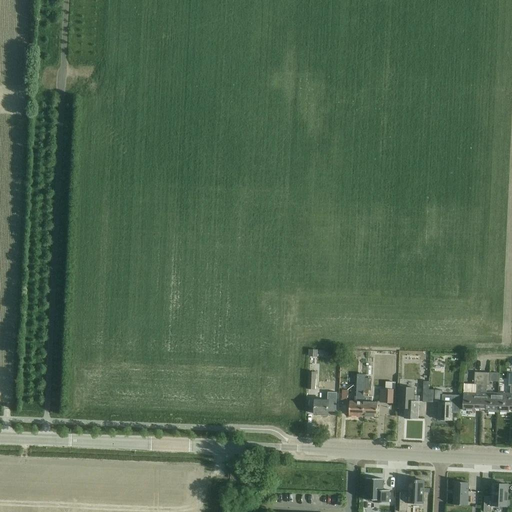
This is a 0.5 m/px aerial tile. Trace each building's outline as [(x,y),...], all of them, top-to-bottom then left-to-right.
[(366,377),(374,379),(376,370),(368,368),(366,377)] [(474,409),(481,409),(482,372),(474,372),(474,384),(464,383),(463,391),(462,410),(474,411),(474,409)] [(482,372),(481,409),(486,409),(485,411),(497,412),(498,393),(486,393),(487,385),(489,385),(489,372),(482,372)] [(498,393),(497,412),(509,412),(509,410),(511,410),(511,373),(509,373),(508,386),(511,386),(510,393),(498,393)] [(349,415),(363,416),(365,379),(357,378),(357,385),(357,401),(350,401),(349,415)] [(365,379),(363,416),(377,417),(378,402),(372,402),(373,397),(368,396),(369,391),(371,391),(372,379),(365,379)] [(404,408),(404,418),(418,419),(419,402),(419,396),(414,396),(414,388),(399,387),(398,408),(404,408)] [(380,390),(380,402),(395,403),(396,390),(380,390)] [(429,390),(428,402),(434,402),(438,402),(438,420),(451,420),(452,413),(459,413),(460,395),(442,395),(442,390),(435,390),(429,390)] [(328,415),(329,400),(322,400),(322,394),(316,394),(315,400),(314,414),(328,415)] [(383,476),(366,476),(365,497),(374,497),(374,500),(389,500),(390,488),(383,487),(383,476)] [(426,481),(410,480),(410,493),(402,493),(401,511),(409,511),(410,503),(425,503),(426,481)] [(501,482),(492,481),(492,497),(485,497),(484,511),(492,511),(492,506),(507,506),(508,485),(501,484),(501,482)] [(454,482),(453,505),(467,505),(468,483),(454,482)]
